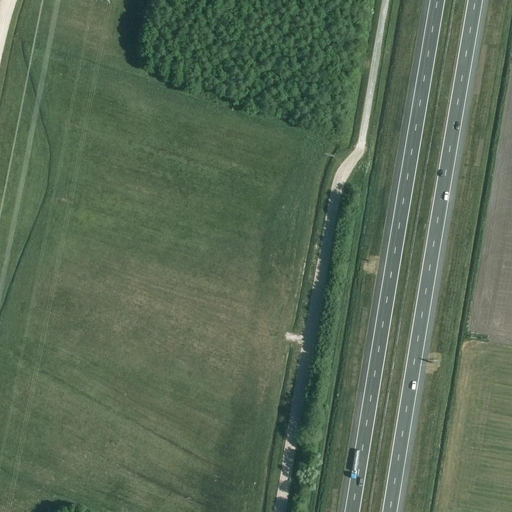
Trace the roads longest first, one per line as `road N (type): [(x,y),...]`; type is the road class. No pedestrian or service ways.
road 1 (motorway): [(438,0),(352,511)]
road 2 (motorway): [(390,511),(475,0)]
road 3 (track): [(360,148),(337,191),(278,511)]
road 4 (unclassified): [(386,0),(360,148)]
